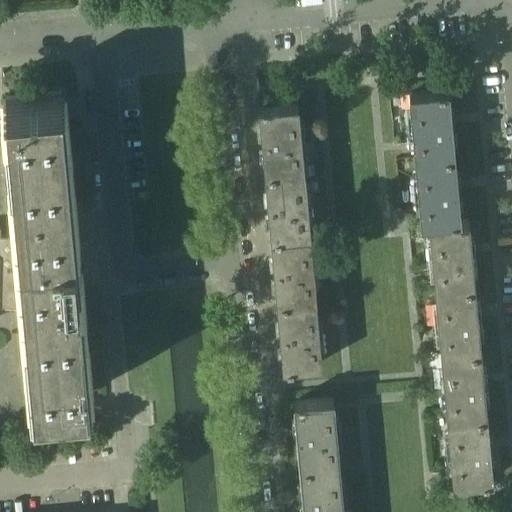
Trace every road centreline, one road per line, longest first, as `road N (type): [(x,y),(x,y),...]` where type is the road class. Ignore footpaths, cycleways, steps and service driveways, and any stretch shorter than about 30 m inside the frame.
road 1 (residential): [(98,32),(122,271),(233,259)]
road 2 (residential): [(258,511),(233,259)]
road 3 (residential): [(233,259),(214,20)]
road 4 (residential): [(253,17),(453,0)]
